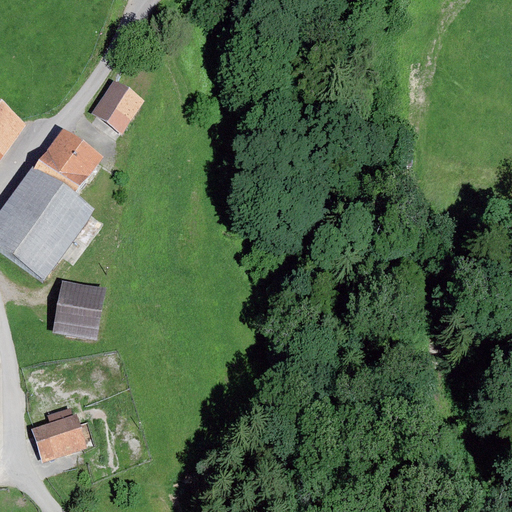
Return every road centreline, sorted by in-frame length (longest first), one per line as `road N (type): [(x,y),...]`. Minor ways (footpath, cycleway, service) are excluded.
road 1 (residential): [(0,197),(83,98),(146,0)]
road 2 (residential): [(23,468),(0,334)]
